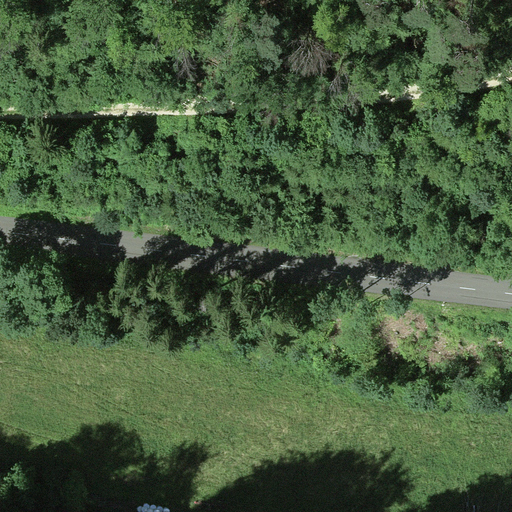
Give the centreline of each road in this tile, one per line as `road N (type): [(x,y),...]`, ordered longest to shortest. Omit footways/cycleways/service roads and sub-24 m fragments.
road 1 (tertiary): [(511,293),(0,225)]
road 2 (track): [(511,74),(391,95),(0,110)]
